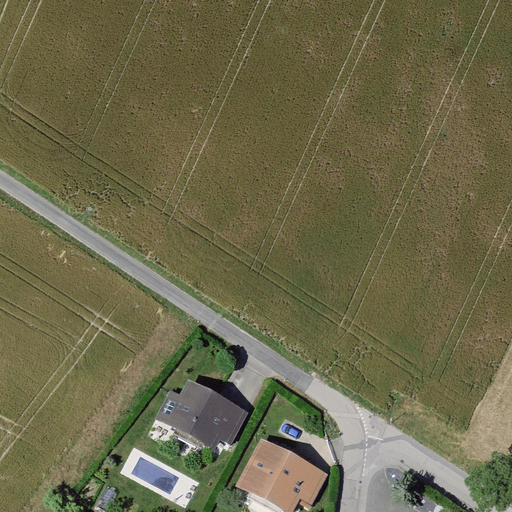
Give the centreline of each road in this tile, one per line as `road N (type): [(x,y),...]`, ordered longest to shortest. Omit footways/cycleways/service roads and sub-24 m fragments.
road 1 (unclassified): [(360,422),(0,183)]
road 2 (residential): [(498,511),(360,422)]
